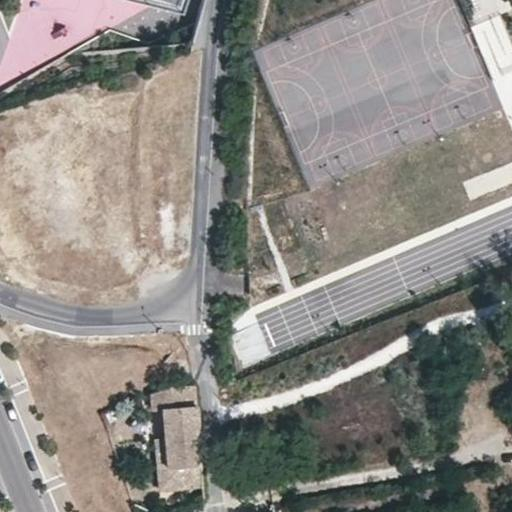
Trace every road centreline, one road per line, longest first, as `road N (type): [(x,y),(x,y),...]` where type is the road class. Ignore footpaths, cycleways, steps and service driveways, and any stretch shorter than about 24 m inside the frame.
road 1 (residential): [(233,0),(212,111),(199,307)]
road 2 (residential): [(199,307),(101,319),(39,308),(0,288)]
road 3 (residential): [(216,511),(199,307)]
